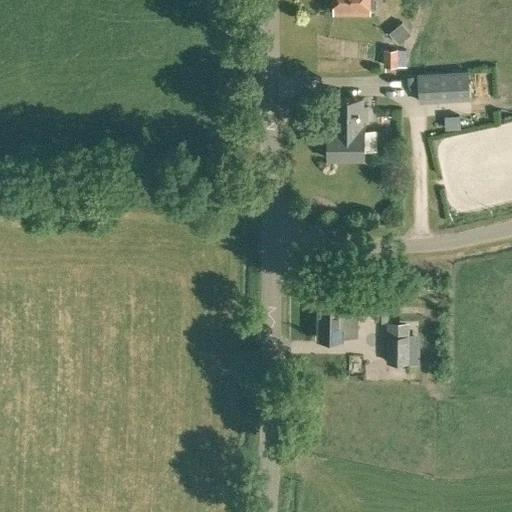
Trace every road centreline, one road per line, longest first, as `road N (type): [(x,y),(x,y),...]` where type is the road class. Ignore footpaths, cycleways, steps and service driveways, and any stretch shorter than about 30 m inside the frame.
road 1 (unclassified): [(0,194),(271,182)]
road 2 (unclassified): [(265,511),(270,257)]
road 3 (unclassified): [(270,257),(403,250),(511,229)]
road 4 (unclassified): [(271,182),(271,0)]
